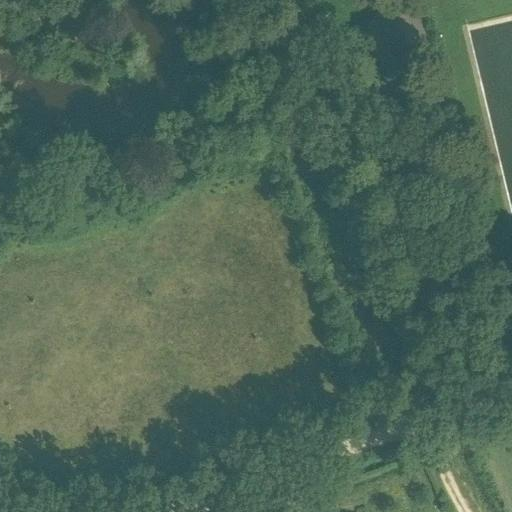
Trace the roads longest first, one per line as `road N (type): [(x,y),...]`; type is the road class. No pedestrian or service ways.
road 1 (track): [(447,411),(408,266),(322,93),(266,39),(253,0)]
road 2 (track): [(447,411),(173,511)]
